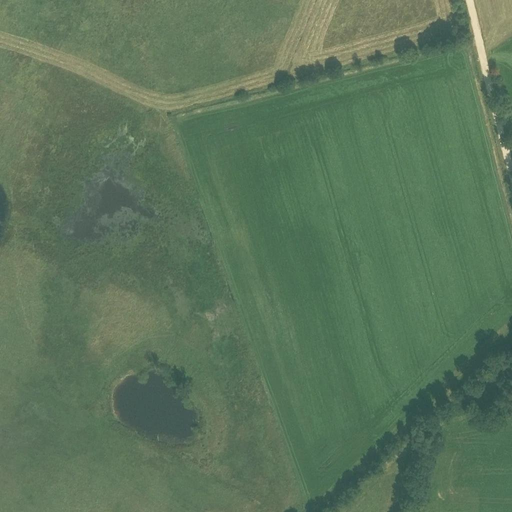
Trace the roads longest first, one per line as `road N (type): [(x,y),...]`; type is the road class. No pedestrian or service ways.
road 1 (track): [(511,325),(314,511)]
road 2 (track): [(511,181),(464,0)]
